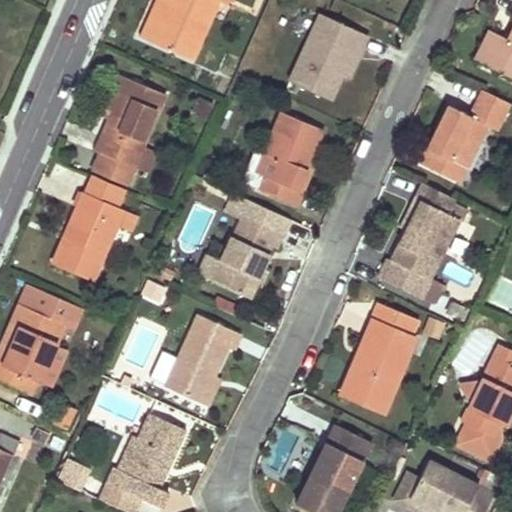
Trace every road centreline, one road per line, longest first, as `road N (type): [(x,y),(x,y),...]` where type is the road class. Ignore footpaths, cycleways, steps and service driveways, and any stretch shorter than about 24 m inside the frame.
road 1 (residential): [(245,511),(245,448),(448,0)]
road 2 (residential): [(0,212),(90,0)]
